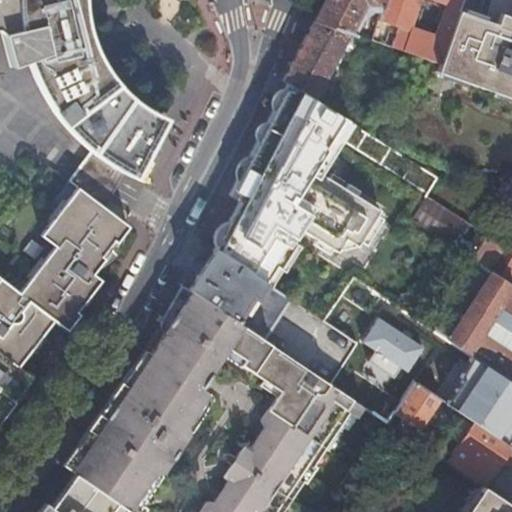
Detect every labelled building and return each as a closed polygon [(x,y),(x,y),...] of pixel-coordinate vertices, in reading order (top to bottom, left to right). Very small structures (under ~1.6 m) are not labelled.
[(15,0),(16,27),(0,26),(0,29),(2,32),(10,63),(26,58),(27,61),(28,64),(29,67),(30,70),(31,74),(33,76),(34,79),(36,82),(37,85),(39,88),(40,91),(42,94),(43,97),(45,100),(47,102),(49,105),(51,108),(53,110),(54,113),(56,116),(59,118),(61,121),(63,123),(65,126),(67,128),(70,131),(72,133),(74,135),(77,138),(79,140),(81,142),(84,144),(86,146),(89,148),(91,150),(124,171),(136,178),(166,119),(165,119),(162,117),(158,115),(154,113),(149,111),(145,109),(141,106),(137,103),(133,100),(130,97),(126,94),(122,91),(119,87),(116,83),(112,80),(109,76),(107,72),(104,68),(102,64),(99,61),(97,57),(95,53),(94,50),(92,46),(91,42),(89,38),(88,34),(87,30),(86,26),(85,22),(84,18),(83,14),(83,10),(82,5),(82,1),(82,0),(15,0)] [(0,0),(0,26),(16,27),(15,0),(0,0)] [(323,0),(320,6),(313,21),(349,32),(352,34),(356,24),(373,9),(380,11),(383,0),(323,0)] [(404,50),(438,62),(457,11),(460,0),(383,0),(380,11),(377,20),(397,26),(393,36),(374,30),(371,40),(404,50)] [(511,0),(490,0),(485,17),(457,11),(438,62),(435,70),(511,96),(511,0)] [(296,53),(282,81),(285,83),(313,100),(349,32),(313,21),(296,53)] [(238,200),(214,248),(265,282),(289,244),(290,242),(302,242),(315,251),(325,258),(331,262),(339,249),(350,256),(355,249),(367,228),(370,223),(347,209),(338,204),(337,202),(311,187),(306,174),(329,136),(402,181),(413,163),(355,126),(313,100),(285,83),(258,135),(249,153),(243,165),(237,176),(228,193),(238,200)] [(116,186),(124,171),(91,150),(69,180),(76,185),(105,206),(116,186)] [(128,224),(105,206),(76,185),(41,235),(55,245),(21,292),(0,275),(0,353),(18,367),(24,360),(36,344),(52,322),(55,319),(63,325),(72,324),(81,312),(77,310),(82,303),(87,296),(83,293),(97,274),(93,271),(95,267),(126,227),(128,224)] [(427,195),(413,216),(449,241),(464,220),(427,195)] [(339,198),(337,202),(338,204),(347,209),(350,205),(339,198)] [(367,228),(355,249),(360,253),(373,232),(367,228)] [(464,255),(465,255),(474,261),(483,267),(511,285),(511,251),(507,249),(479,231),(464,255)] [(289,244),(265,282),(270,286),(280,270),(283,272),(298,249),(289,244)] [(183,276),(178,284),(180,285),(261,339),(289,298),(270,286),(265,282),(214,248),(194,277),(186,272),(183,276)] [(325,258),(315,251),(312,255),(322,262),(325,258)] [(474,261),(430,328),(437,333),(483,267),(474,261)] [(511,285),(483,267),(437,333),(444,337),(469,354),(511,382),(511,285)] [(353,276),(346,286),(366,299),(373,289),(353,276)] [(167,331),(219,366),(228,354),(232,348),(249,360),(246,366),(258,374),(275,349),(261,339),(180,285),(161,323),(163,326),(166,330),(167,331)] [(372,413),(384,421),(387,423),(414,382),(420,374),(444,337),(437,333),(430,328),(421,322),(403,310),(373,355),(398,371),(372,413)] [(178,511),(161,500),(163,496),(153,489),(156,485),(184,442),(182,440),(213,393),(206,387),(219,366),(167,331),(152,351),(142,366),(134,367),(95,422),(77,446),(78,454),(68,469),(74,473),(127,509),(130,511),(147,511),(149,509),(152,511),(178,511)] [(232,348),(228,354),(246,366),(249,360),(232,348)] [(327,383),(275,349),(258,374),(272,383),(288,392),(285,397),(275,410),(330,448),(352,416),(359,414),(363,407),(327,383)] [(0,353),(0,391),(14,402),(31,377),(18,367),(0,353)] [(440,399),(511,447),(511,382),(469,354),(458,371),(450,366),(437,385),(436,387),(444,392),(440,399)] [(420,374),(414,382),(440,399),(444,392),(436,387),(437,385),(420,374)] [(511,447),(440,399),(414,382),(387,423),(479,484),(484,488),(501,461),(511,468),(511,447)] [(14,402),(0,391),(0,420),(11,406),(14,402)] [(270,430),(263,440),(267,443),(312,474),(330,448),(275,410),(266,423),(268,426),(270,430)] [(252,446),(240,462),(294,500),(312,474),(267,443),(263,440),(257,449),(252,446)] [(63,466),(68,469),(78,454),(77,446),(63,466)] [(228,492),(233,495),(256,511),(285,511),(294,500),(240,462),(229,480),(234,483),(228,492)] [(124,511),(127,509),(74,473),(61,491),(49,509),(43,504),(37,511),(124,511)] [(511,511),(511,506),(484,488),(479,484),(460,511),(511,511)] [(213,502),(206,511),(256,511),(233,495),(228,492),(221,503),(216,502),(213,502)]
